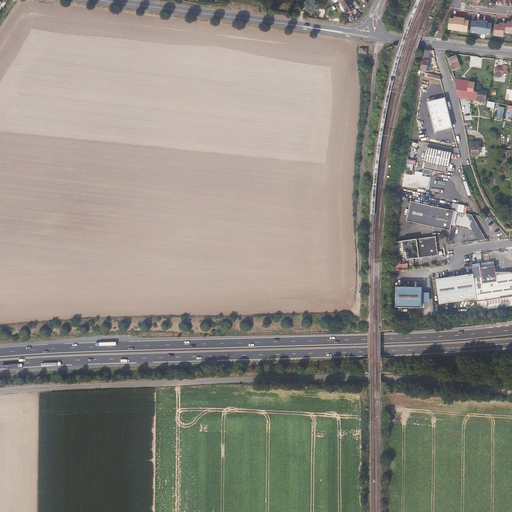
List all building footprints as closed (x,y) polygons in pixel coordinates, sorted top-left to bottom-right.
[(352,3),(350,0),(341,0),(340,1),(348,13),(356,8),(352,3)] [(449,17),(447,30),(504,38),(504,33),(511,34),(511,20),(505,20),(505,24),(449,17)] [(427,68),(431,51),(424,49),(421,66),(427,68)] [(458,70),(453,58),(447,60),(452,72),(458,70)] [(507,75),(507,67),(502,66),(502,68),(500,67),(500,69),(495,68),(493,76),(501,77),(501,74),(507,75)] [(441,79),(439,73),(428,69),(427,71),(426,70),(425,73),(441,79)] [(472,100),(473,91),(474,84),(455,83),(456,93),(457,97),(472,100)] [(484,103),(486,95),(476,93),(476,91),(473,91),(472,100),(484,103)] [(426,118),(428,101),(416,98),(413,116),(426,118)] [(498,108),(495,107),(495,104),(489,103),(488,111),(497,112),(498,108)] [(448,167),(451,152),(427,146),(423,161),(425,161),(424,167),(445,172),(446,166),(448,167)] [(453,230),(458,209),(414,199),(409,219),(453,230)] [(469,226),(479,242),(485,239),(475,222),(469,226)] [(441,256),(438,235),(401,240),(402,254),(405,254),(406,257),(408,257),(408,260),(441,256)] [(511,275),(499,276),(498,268),(497,263),(483,264),(483,269),(484,277),(477,278),(478,299),(478,301),(511,298),(511,275)] [(478,299),(477,278),(476,274),(438,278),(440,296),(440,302),(478,299)] [(423,302),(423,294),(423,288),(398,287),(397,307),(422,308),(423,302)]
